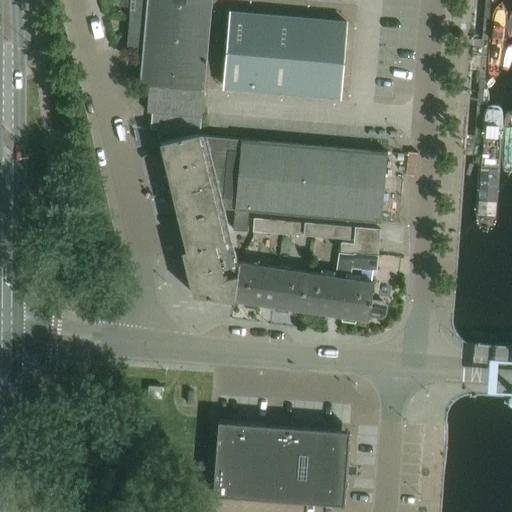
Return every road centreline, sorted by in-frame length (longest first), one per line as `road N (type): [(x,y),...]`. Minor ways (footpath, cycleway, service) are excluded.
road 1 (unclassified): [(400,364),(423,297),(431,0)]
road 2 (unclassified): [(143,345),(138,232),(81,0)]
road 3 (secondary): [(0,333),(0,66)]
road 4 (tertiary): [(400,364),(143,345)]
road 5 (unclassified): [(382,511),(400,364)]
road 6 (tertiary): [(143,345),(0,333)]
